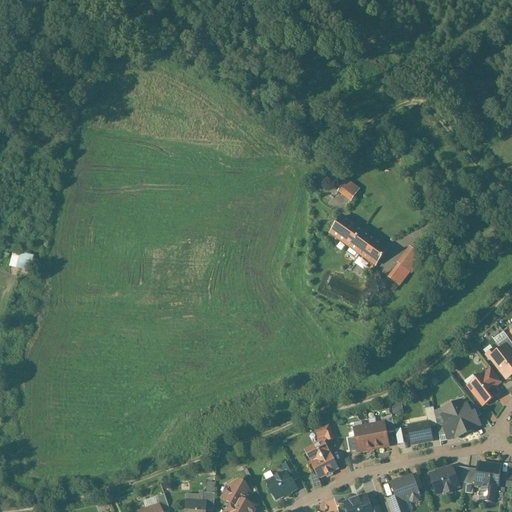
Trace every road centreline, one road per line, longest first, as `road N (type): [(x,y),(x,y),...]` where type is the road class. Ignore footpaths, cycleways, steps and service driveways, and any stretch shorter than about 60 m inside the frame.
road 1 (track): [(511,202),(418,102),(320,159),(321,183),(340,204)]
road 2 (residential): [(495,441),(371,471),(289,511)]
road 3 (track): [(402,105),(374,42),(340,0)]
